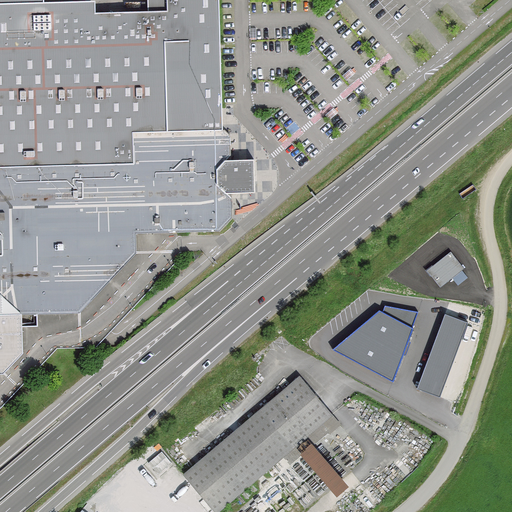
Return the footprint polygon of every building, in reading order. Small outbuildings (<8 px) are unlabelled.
[(0,373),(3,373),(23,352),(22,314),(44,313),(80,312),(137,253),(136,247),(136,233),(151,232),(158,232),(176,232),(187,232),(198,231),(214,230),(220,230),(233,217),(233,204),(233,192),(256,191),(255,159),(225,160),(231,152),(230,134),(223,129),(223,124),(219,0),(166,0),(167,11),(148,12),(96,13),(0,15),(0,373)] [(167,11),(166,0),(147,0),(148,12),(167,11)] [(95,1),(0,3),(0,15),(96,13),(95,1)] [(451,251),(427,270),(440,287),(464,268),(451,251)] [(398,377),(423,314),(390,301),(386,311),(367,304),(346,357),(398,377)] [(446,312),(422,388),(462,401),(479,345),(465,340),(471,320),(446,312)] [(300,377),(185,474),(216,511),(217,511),(284,456),(322,424),(332,415),(300,377)] [(332,415),(322,424),(329,432),(331,434),(341,426),(332,415)] [(329,432),(322,424),(284,456),(291,464),(329,432)] [(183,476),(171,486),(181,497),(193,488),(183,476)] [(279,511),(301,511),(271,477),(258,488),(279,511)]
